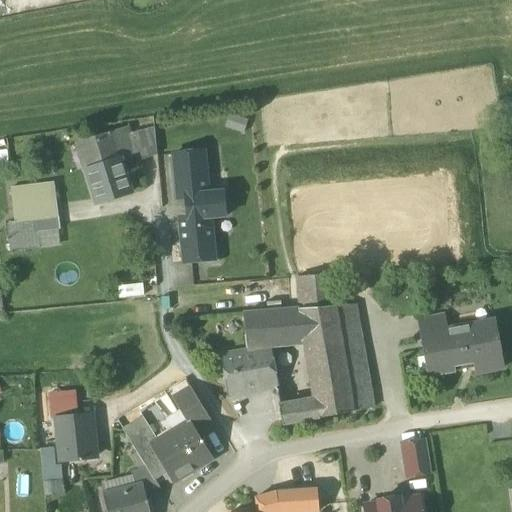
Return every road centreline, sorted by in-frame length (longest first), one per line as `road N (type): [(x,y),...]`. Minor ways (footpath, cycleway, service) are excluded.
road 1 (residential): [(247,461),(166,332),(155,214)]
road 2 (residential): [(247,461),(278,446),(511,409)]
